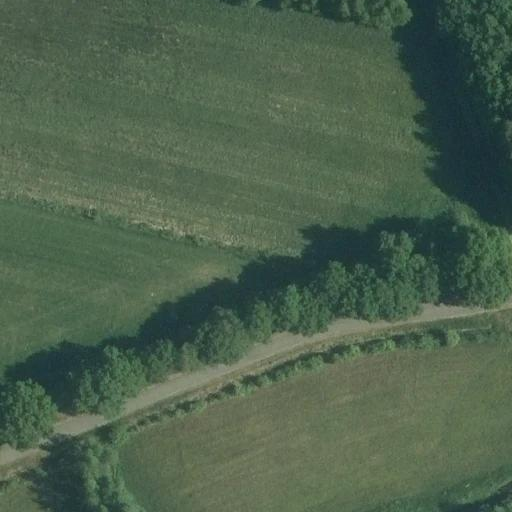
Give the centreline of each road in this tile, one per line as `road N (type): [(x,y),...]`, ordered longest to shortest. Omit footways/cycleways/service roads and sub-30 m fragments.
road 1 (unclassified): [(0,456),(303,335),(361,318),(511,298)]
road 2 (track): [(511,165),(447,0)]
